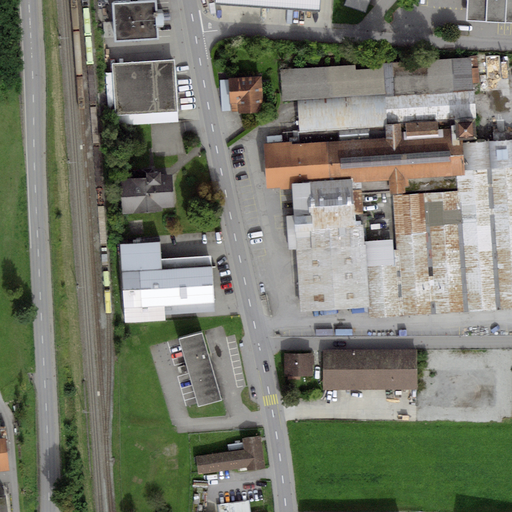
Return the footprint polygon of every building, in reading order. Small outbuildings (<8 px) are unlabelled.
[(370,0),(343,0),(341,6),(365,14),(370,0)] [(511,0),(463,0),(462,21),(511,24),(511,0)] [(157,1),(115,4),(117,40),(159,37),(157,1)] [(475,56),(279,68),(281,105),(296,104),(298,142),(262,144),(265,190),(288,189),(291,245),(300,245),(304,309),(363,305),(356,183),(395,181),(399,252),(371,254),(375,317),(511,309),(511,135),(479,138),(475,56)] [(173,65),(115,67),(118,122),(176,119),(173,65)] [(263,77),(231,77),(231,113),(263,113),(263,77)] [(168,172),(122,177),(126,215),(172,211),(168,172)] [(212,261),(138,263),(140,318),(213,316),(212,261)] [(204,330),(176,338),(195,410),(224,402),(204,330)] [(416,352),(324,350),(323,389),(415,391),(416,352)] [(310,355),(285,355),(286,380),(311,379),(310,355)] [(0,470),(8,470),(5,436),(7,436),(6,426),(1,427),(0,419),(0,470)] [(241,450),(198,457),(201,477),(266,467),(261,436),(239,439),(241,450)] [(237,511),(243,511),(251,510),(249,500),(235,503),(237,511)]
